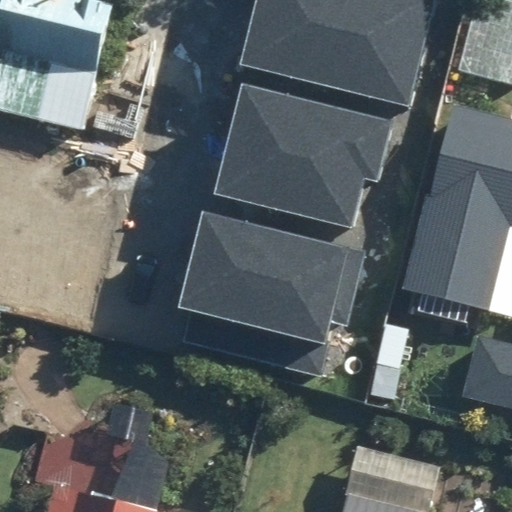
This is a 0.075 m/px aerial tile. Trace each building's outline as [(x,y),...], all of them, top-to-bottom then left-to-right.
[(127,0),(0,0),(0,42),(2,43),(0,48),(0,116),(45,128),(90,140),(127,0)] [(434,0),(256,0),(240,69),(410,108),(434,0)] [(404,121),(234,82),(208,196),(378,235),(404,121)] [(511,109),(463,96),(410,294),(424,298),(414,336),(492,357),(511,281),(511,109)] [(0,222),(22,228),(45,128),(0,117),(0,222)] [(143,207),(47,183),(22,282),(118,306),(143,207)] [(373,249),(203,210),(176,325),(346,364),(373,249)] [(183,295),(140,284),(124,348),(167,359),(183,295)] [(110,434),(65,424),(47,511),(172,511),(184,458),(156,452),(165,405),(118,395),(110,434)] [(450,461),(361,441),(345,511),(441,511),(439,511),(450,461)]
